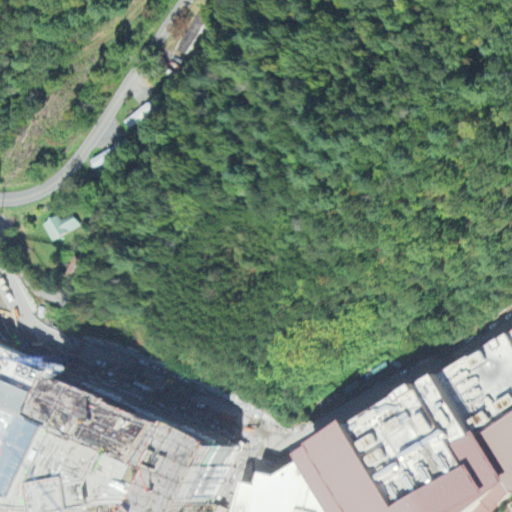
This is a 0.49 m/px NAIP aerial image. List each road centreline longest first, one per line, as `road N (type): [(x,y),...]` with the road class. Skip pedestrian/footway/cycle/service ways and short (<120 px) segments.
road 1 (residential): [(281,451),(209,395),(39,337),(0,280)]
road 2 (residential): [(0,197),(17,199),(63,171),(178,0)]
road 3 (track): [(120,84),(0,22)]
